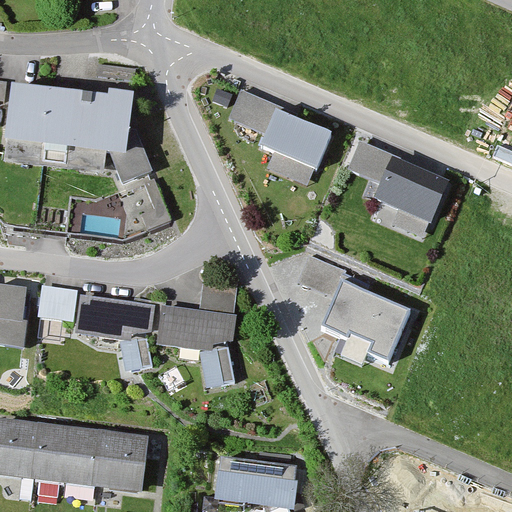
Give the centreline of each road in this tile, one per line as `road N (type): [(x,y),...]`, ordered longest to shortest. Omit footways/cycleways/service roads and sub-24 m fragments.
road 1 (residential): [(147,33),(511,185)]
road 2 (residential): [(0,259),(147,271),(186,255),(227,223)]
road 3 (residential): [(511,485),(311,399)]
road 4 (residential): [(147,33),(227,223)]
road 5 (residential): [(227,223),(311,399)]
road 6 (residential): [(0,41),(147,33)]
road 7 (residential): [(311,399),(364,511)]
